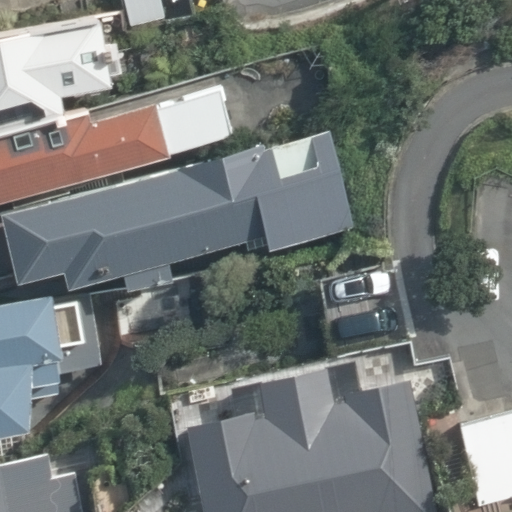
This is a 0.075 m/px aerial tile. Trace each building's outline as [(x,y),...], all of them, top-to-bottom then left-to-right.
[(161,0),(124,0),(130,24),(165,16),(161,0)] [(0,18),(0,123),(66,106),(62,87),(123,72),(116,36),(104,38),(98,7),(34,21),(32,11),(0,18)] [(88,102),(0,126),(0,195),(168,149),(155,95),(91,112),(88,102)] [(269,131),(0,198),(0,209),(17,274),(61,262),(67,280),(121,265),(128,286),(174,273),(168,255),(246,235),(249,246),(268,242),(269,245),(354,224),(328,124),(270,138),(269,131)] [(401,263),(317,285),(336,356),(420,334),(401,263)] [(68,287),(0,301),(0,441),(31,440),(38,378),(63,375),(68,287)] [(187,431),(207,511),(433,511),(394,353),(268,384),(275,409),(187,431)] [(511,511),(511,398),(452,415),(478,511),(511,511)] [(0,511),(85,511),(77,470),(60,473),(56,455),(0,465),(0,511)]
